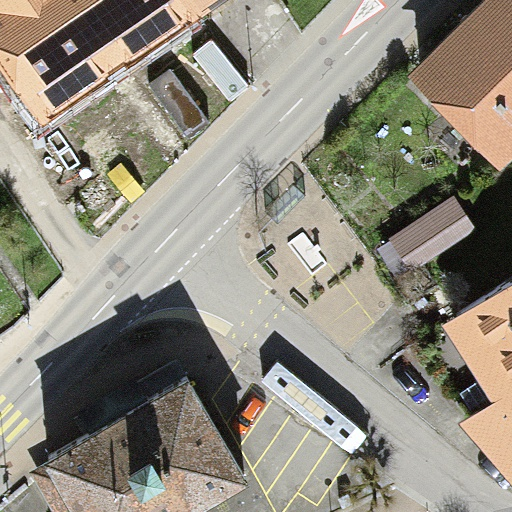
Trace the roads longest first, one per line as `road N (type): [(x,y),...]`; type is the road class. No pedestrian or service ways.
road 1 (residential): [(162,243),(263,317),(493,511)]
road 2 (tertiary): [(162,243),(395,0)]
road 3 (tertiary): [(0,416),(162,243)]
